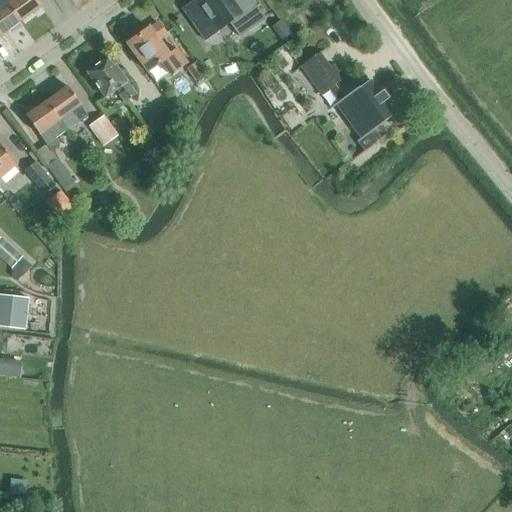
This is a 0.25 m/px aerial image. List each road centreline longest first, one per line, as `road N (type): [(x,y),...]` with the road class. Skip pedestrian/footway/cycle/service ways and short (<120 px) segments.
road 1 (residential): [(511,188),(366,0)]
road 2 (residential): [(0,76),(107,0)]
